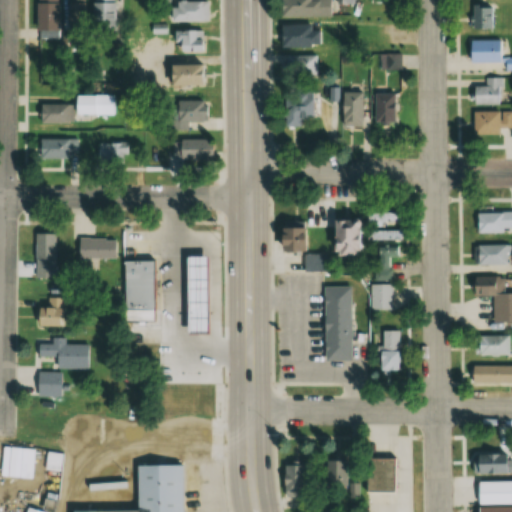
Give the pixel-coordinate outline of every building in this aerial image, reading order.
[(33,0),(34,30),(56,30),(55,0),(33,0)] [(113,0),(91,0),(92,28),(114,28),(113,0)] [(206,21),(206,0),(168,0),(168,21),(206,21)] [(277,0),(277,16),(328,16),(327,0),(277,0)] [(64,1),(64,27),(84,27),(84,1),(64,1)] [(492,27),(492,3),(471,3),(471,27),(492,27)] [(279,47),(318,47),(318,24),(279,24),(279,47)] [(203,30),(171,30),(171,51),(203,51),(203,30)] [(501,39),(467,39),(467,61),(501,61),(501,39)] [(398,68),(398,54),(384,54),(384,68),(398,68)] [(315,75),(315,55),(284,55),(284,75),(315,75)] [(165,85),(200,85),(200,64),(165,64),(165,85)] [(501,76),(485,76),(485,86),(471,86),(471,105),(501,105),(501,76)] [(361,91),(340,91),(340,125),(361,125),(361,91)] [(282,126),(301,126),(301,120),(312,120),(312,92),(282,92),(282,126)] [(392,92),(372,92),(372,121),(392,121),(392,92)] [(95,95),(72,95),(72,117),(95,117),(95,95)] [(201,100),(174,101),(174,130),(187,130),(187,121),(201,121),(201,100)] [(67,103),(39,103),(39,122),(67,122),(67,103)] [(502,132),(502,111),(472,111),(472,132),(502,132)] [(39,161),(80,161),(80,138),(39,138),(39,161)] [(203,160),(203,139),(175,139),(175,160),(203,160)] [(511,210),(476,211),(476,231),(511,230),(511,210)] [(367,225),(401,225),(401,212),(367,212),(367,225)] [(360,220),(331,220),(332,257),(361,256),(360,220)] [(391,280),(390,257),(401,257),(400,230),(367,231),(367,245),(375,244),(375,280),(391,280)] [(34,259),(54,259),(54,232),(34,232),(34,259)] [(96,259),(116,259),(116,238),(76,238),(76,263),(96,263),(96,259)] [(511,243),(476,244),(476,263),(511,263),(511,243)] [(304,256),(304,270),(328,268),(327,254),(304,256)] [(187,258),(187,333),(209,334),(209,257),(187,258)] [(120,260),(150,260),(150,309),(120,309),(120,260)] [(494,321),(511,321),(511,291),(504,291),(504,276),(493,276),(494,321)] [(321,285),(350,284),(351,358),(323,359),(321,285)] [(370,284),(370,309),(393,309),(393,284),(370,284)] [(35,325),(64,325),(64,298),(46,298),(46,307),(35,307),(35,325)] [(399,330),(379,330),(379,373),(399,373),(399,330)] [(477,355),(509,355),(509,335),(477,335),(477,355)] [(87,344),(63,344),(63,338),(51,337),(51,343),(36,343),(36,357),(54,357),(54,368),(87,369),(87,344)] [(511,364),(471,365),(471,382),(511,381),(511,364)] [(60,372),(36,372),(36,397),(60,397),(60,372)] [(22,463),(38,464),(37,481),(54,482),(56,452),(23,450),(22,463)] [(511,452),(477,453),(477,473),(511,472),(511,452)] [(395,456),(364,456),(364,490),(395,490),(395,456)] [(348,459),(325,459),(325,489),(348,489),(348,459)] [(282,465),(282,495),(304,495),(304,465),(282,465)]
